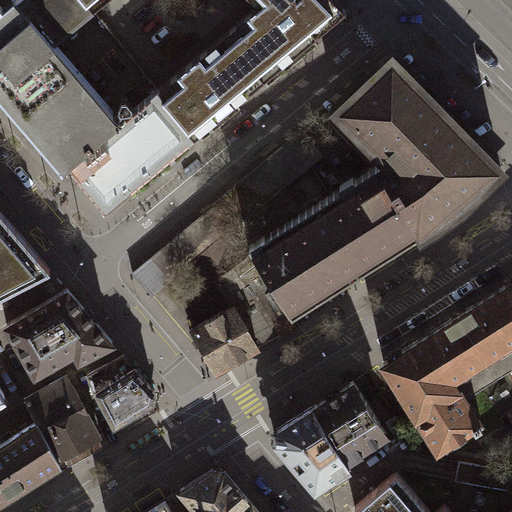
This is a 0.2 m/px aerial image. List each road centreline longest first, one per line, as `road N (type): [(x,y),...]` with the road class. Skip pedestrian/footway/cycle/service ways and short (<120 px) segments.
road 1 (residential): [(84,263),(405,0)]
road 2 (secondary): [(511,231),(216,416)]
road 3 (residential): [(84,263),(216,416)]
road 4 (secondary): [(216,416),(65,511)]
road 5 (residential): [(0,164),(84,263)]
road 6 (residential): [(216,416),(298,511)]
